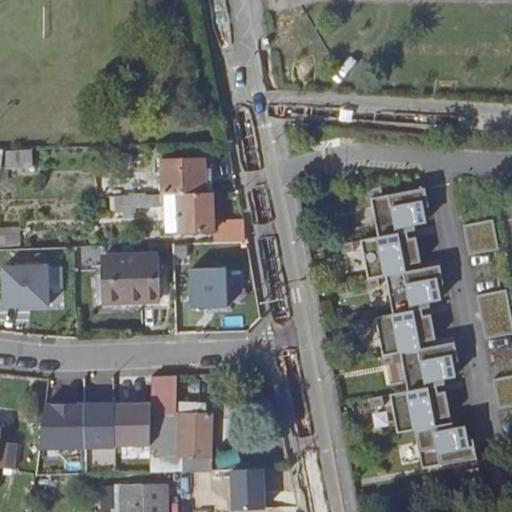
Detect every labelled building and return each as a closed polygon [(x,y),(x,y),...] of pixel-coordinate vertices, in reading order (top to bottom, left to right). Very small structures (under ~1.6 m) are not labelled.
[(165,197),(216,195),(215,161),(164,162),(165,197)] [(372,198),(384,196),(382,187),(370,189),(372,198)] [(384,196),(372,198),(379,237),(408,232),(417,230),(415,224),(428,221),(425,208),(430,207),(427,188),(384,196)] [(217,222),(216,195),(165,197),(126,198),(127,218),(137,218),(137,209),(158,209),(158,207),(170,208),(170,203),(181,203),(183,235),(218,234),(217,222)] [(170,203),(170,208),(170,236),(183,235),(181,203),(170,203)] [(467,224),(471,253),(497,249),(493,221),(467,224)] [(246,222),(217,222),(218,234),(218,244),(247,243),(246,222)] [(0,227),(0,245),(21,246),(20,227),(0,227)] [(379,237),(361,241),(369,279),(376,277),(386,276),(406,272),(405,266),(422,262),(418,237),(410,239),(408,232),(379,237)] [(353,252),(352,243),(342,244),(344,253),(353,252)] [(165,258),(105,258),(106,295),(167,293),(165,258)] [(406,272),(386,276),(394,315),(423,309),(431,307),(430,301),(442,299),(440,285),(445,284),(441,265),(406,272)] [(4,269),(2,309),(47,311),(49,271),(4,269)] [(231,269),(195,271),(197,310),(233,308),(231,269)] [(378,286),(376,277),(369,279),(367,279),(369,288),(378,286)] [(511,320),(505,289),(478,295),(487,337),(511,331),(511,320)] [(394,315),(376,318),(383,356),(391,355),(401,353),(421,349),(420,343),(437,340),(432,314),(424,316),(423,309),(394,315)] [(368,329),(366,320),(356,321),(358,331),(368,329)] [(421,349),(401,353),(408,392),(437,386),(446,385),(445,378),(457,376),(454,363),(459,362),(456,342),(421,349)] [(393,364),(391,355),(383,356),(381,356),(383,366),(393,364)] [(170,408),(171,408),(169,378),(155,378),(156,418),(170,418),(170,408)] [(511,378),(496,380),(500,406),(511,404),(511,378)] [(408,392),(390,395),(398,433),(406,432),(415,430),(435,426),(434,420),(451,417),(447,392),(439,393),(437,386),(408,392)] [(113,395),(88,395),(86,446),(112,447),(113,395)] [(382,406),(381,397),(371,399),(373,408),(382,406)] [(41,403),(42,451),(87,450),(86,403),(41,403)] [(158,454),(159,474),(213,471),(211,416),(202,416),(202,406),(171,408),(170,408),(170,418),(183,417),(184,452),(158,454)] [(156,408),(118,410),(119,450),(158,449),(156,408)] [(435,426),(415,430),(423,469),(477,459),(474,439),(469,440),(466,427),(454,429),(453,423),(435,426)] [(407,441),(406,432),(398,433),(396,434),(398,443),(407,441)] [(400,449),(403,464),(420,461),(417,446),(400,449)] [(21,449),(6,448),(3,474),(17,476),(21,449)] [(483,488),(479,468),(462,472),(466,491),(483,488)]
